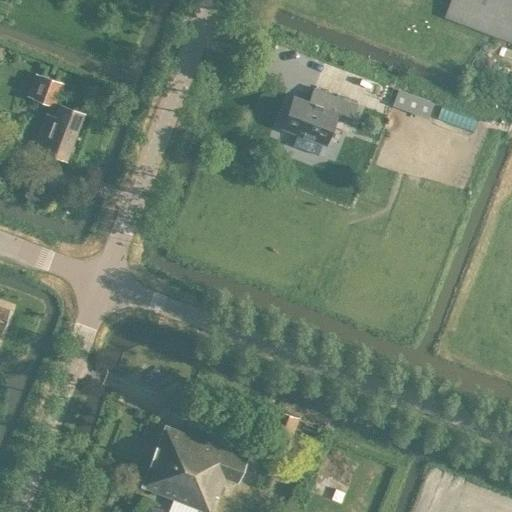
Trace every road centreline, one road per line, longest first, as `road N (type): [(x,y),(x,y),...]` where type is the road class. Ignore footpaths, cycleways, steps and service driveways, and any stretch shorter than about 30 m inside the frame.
road 1 (unclassified): [(511,439),(99,279)]
road 2 (unclassified): [(99,279),(205,0)]
road 3 (unclassified): [(12,511),(99,279)]
